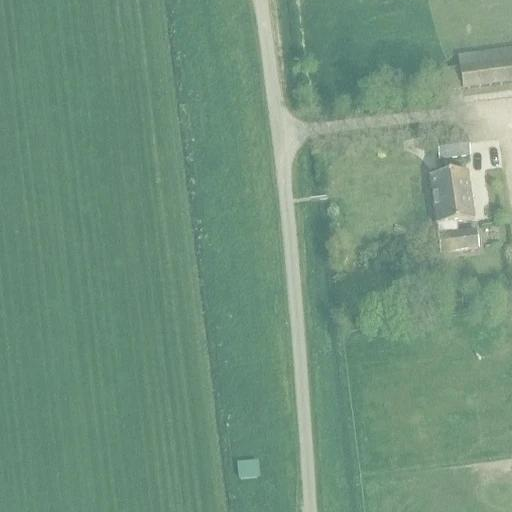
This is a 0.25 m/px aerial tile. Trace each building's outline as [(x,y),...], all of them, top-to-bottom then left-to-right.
[(439,70),(442,92),(511,82),(511,47),(456,56),(458,68),(439,70)] [(469,135),(437,139),(440,158),(472,154),(469,135)] [(470,219),(464,171),(427,176),(434,228),(436,228),(439,256),(475,251),(472,231),(455,233),(453,222),(470,219)] [(448,286),(450,303),(462,302),(461,285),(448,286)] [(258,440),(240,441),(241,452),(259,450),(258,440)] [(254,462),(238,464),(239,480),(256,479),(254,462)] [(253,495),(251,484),(238,485),(239,490),(235,491),(236,500),(240,500),(240,497),(253,495)]
